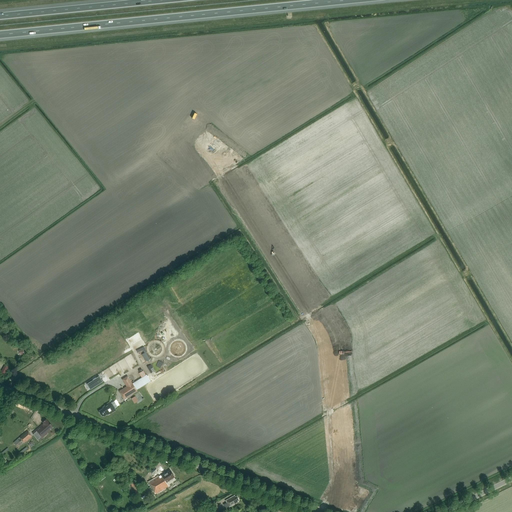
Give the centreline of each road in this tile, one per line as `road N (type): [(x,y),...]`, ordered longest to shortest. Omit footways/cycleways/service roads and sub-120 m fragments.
road 1 (motorway): [(0,35),(353,0)]
road 2 (tertiary): [(315,511),(0,387)]
road 3 (motorway): [(163,0),(0,16)]
